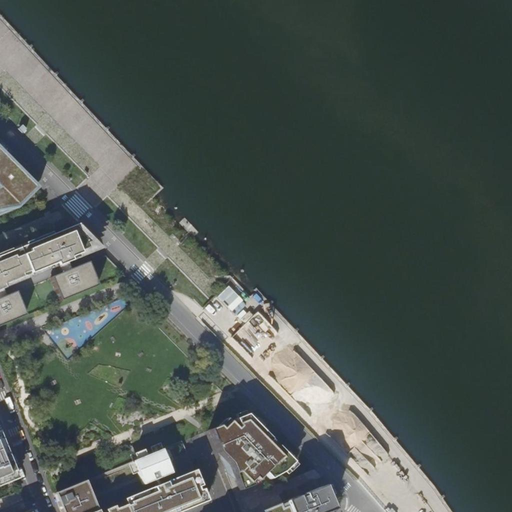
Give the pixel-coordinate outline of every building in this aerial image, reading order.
[(0,213),(16,207),(37,186),(0,148),(0,213)] [(0,254),(0,288),(98,248),(74,224),(0,254)] [(49,277),(59,300),(95,285),(85,262),(49,277)] [(236,314),(247,304),(229,285),(218,295),(236,314)] [(13,292),(0,297),(0,324),(23,315),(13,292)] [(32,332),(14,339),(16,342),(22,339),(24,344),(35,341),(32,332)] [(245,415),(208,430),(225,473),(231,470),(238,488),(294,465),(245,415)] [(351,467),(365,467),(365,439),(352,439),(351,467)] [(181,441),(53,493),(60,511),(179,511),(206,501),(181,441)] [(0,443),(0,483),(14,478),(0,443)] [(318,489),(260,511),(331,511),(332,511),(326,498),(322,499),(318,489)]
